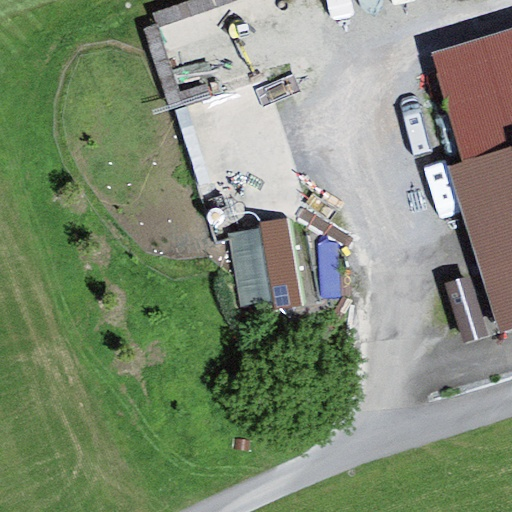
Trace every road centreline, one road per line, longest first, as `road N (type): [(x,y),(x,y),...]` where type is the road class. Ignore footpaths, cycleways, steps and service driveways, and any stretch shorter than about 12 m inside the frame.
road 1 (track): [(365,48),(358,117),(396,274),(380,439)]
road 2 (unclassified): [(511,398),(401,428),(232,511)]
